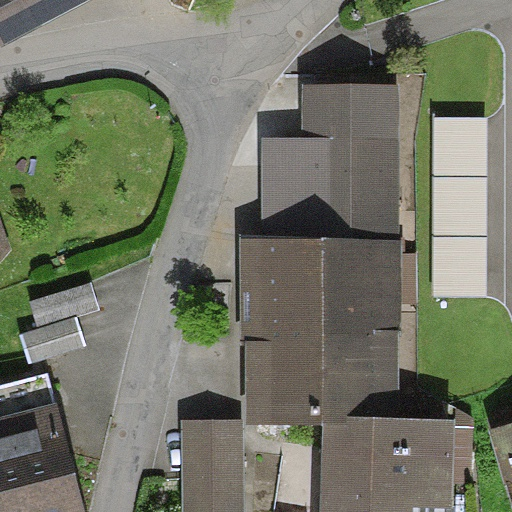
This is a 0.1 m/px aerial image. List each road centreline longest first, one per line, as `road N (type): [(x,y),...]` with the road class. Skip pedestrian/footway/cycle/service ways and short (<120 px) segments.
road 1 (residential): [(234,66),(166,291),(112,511)]
road 2 (residential): [(0,72),(138,48),(234,66)]
